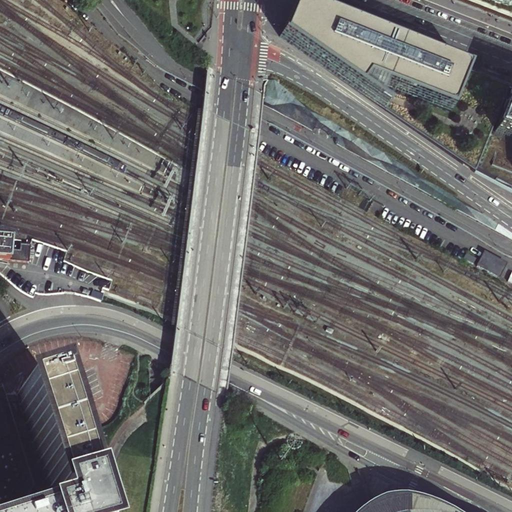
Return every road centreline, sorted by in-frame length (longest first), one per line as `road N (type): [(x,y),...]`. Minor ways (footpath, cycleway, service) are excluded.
road 1 (primary): [(226,48),(169,511)]
road 2 (primary): [(191,511),(246,51)]
road 3 (secondary): [(503,511),(213,372)]
road 4 (residential): [(511,218),(310,80),(246,51)]
road 5 (secondary): [(213,372),(463,511)]
road 6 (secondary): [(213,372),(99,326),(20,338)]
road 7 (residential): [(374,0),(511,54)]
